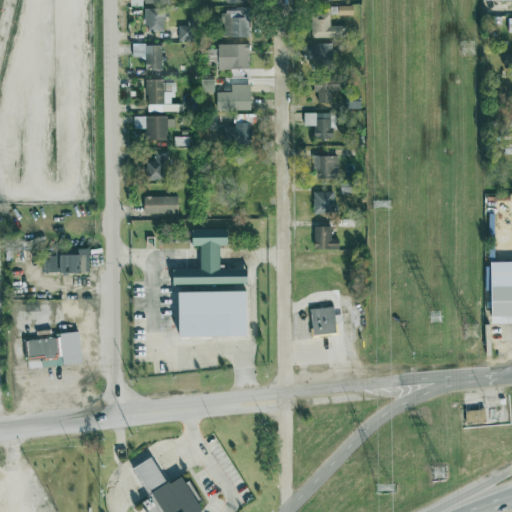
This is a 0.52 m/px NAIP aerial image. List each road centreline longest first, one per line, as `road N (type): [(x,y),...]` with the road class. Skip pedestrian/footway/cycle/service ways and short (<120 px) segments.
road 1 (residential): [(282,0),(285,394)]
road 2 (secondary): [(0,429),(285,394)]
road 3 (primary): [(423,392),(380,415),(285,511)]
